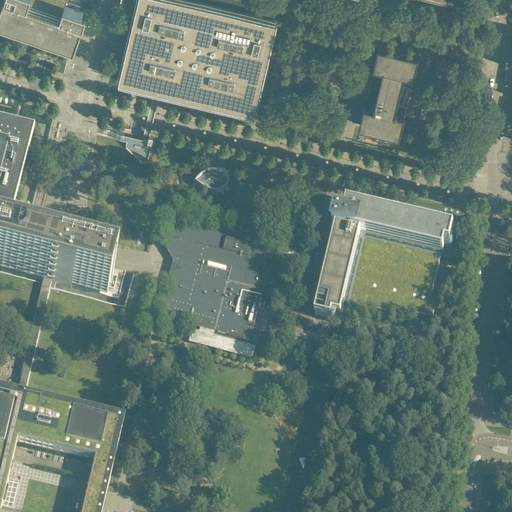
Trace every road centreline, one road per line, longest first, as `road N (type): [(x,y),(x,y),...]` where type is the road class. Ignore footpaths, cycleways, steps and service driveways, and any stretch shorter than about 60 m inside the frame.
road 1 (unclassified): [(487,453),(474,426),(496,182)]
road 2 (residential): [(496,182),(508,0)]
